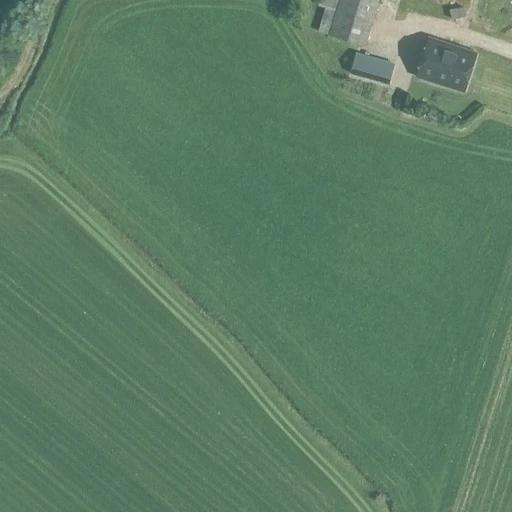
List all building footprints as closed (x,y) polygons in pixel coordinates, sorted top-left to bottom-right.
[(326,7),(318,31),(329,35),(340,0),(319,0),(318,5),(326,7)] [(378,0),(340,0),(329,35),(358,44),(365,47),(375,16),(380,1),(379,0),(378,0)] [(463,7),(450,10),(453,21),(463,18),(467,16),(463,7)] [(466,91),(477,53),(430,39),(418,77),(466,91)] [(396,63),(356,53),(350,74),(390,85),(396,63)]
